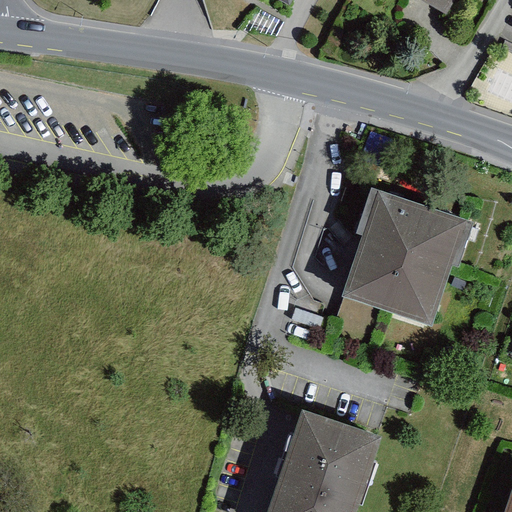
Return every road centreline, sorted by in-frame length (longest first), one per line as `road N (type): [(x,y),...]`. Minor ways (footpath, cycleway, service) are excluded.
road 1 (residential): [(333,88),(311,190),(269,316),(239,510)]
road 2 (secondary): [(333,88),(174,52),(11,31)]
road 3 (secondary): [(511,144),(333,88)]
